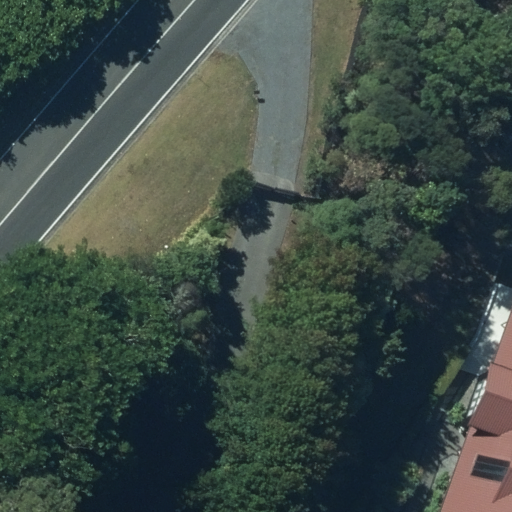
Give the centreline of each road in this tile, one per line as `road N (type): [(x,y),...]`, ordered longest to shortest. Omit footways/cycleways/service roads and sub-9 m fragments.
road 1 (unknown): [(192,5),(238,63),(249,119),(239,205),(147,511)]
road 2 (unclassified): [(0,225),(198,0)]
